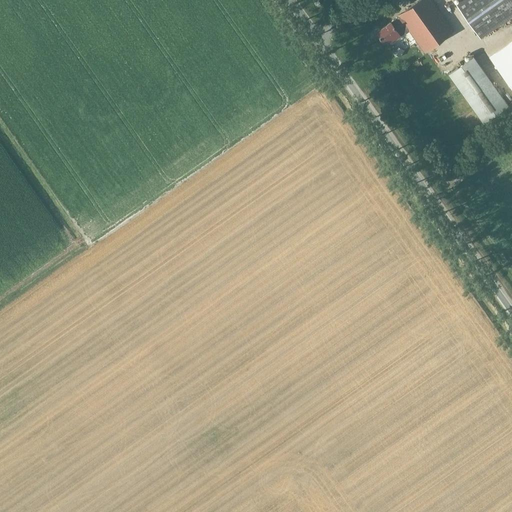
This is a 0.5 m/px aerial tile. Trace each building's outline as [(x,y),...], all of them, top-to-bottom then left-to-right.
[(398,16),(375,32),(382,43),(389,39),(391,42),(408,30),(423,52),(452,31),(429,0),(419,0),(397,15),(398,16)] [(511,0),(461,0),(455,4),(479,39),(511,16),(511,0)] [(481,56),(486,69),(503,62),(494,40),(472,48),(476,58),(481,56)] [(472,57),(448,74),(482,124),(507,106),(472,57)] [(511,58),(496,69),(511,91),(511,58)]
